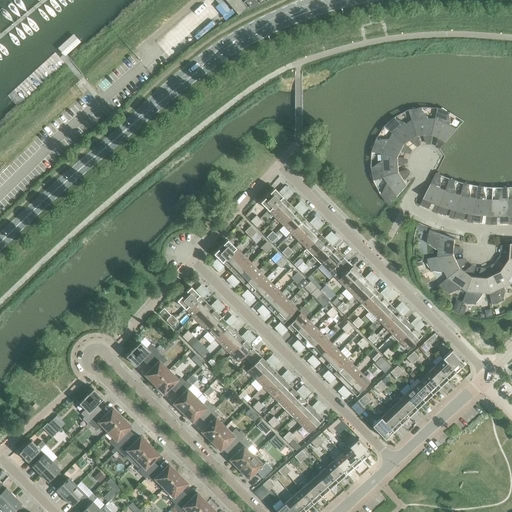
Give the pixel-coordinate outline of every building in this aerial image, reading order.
[(246,8),(244,5),(243,5),(238,0),(224,0),(238,15),(246,8)] [(249,0),(244,5),(246,8),(247,10),(268,0),(249,0)] [(408,110),(411,121),(412,120),(417,136),(431,135),(432,135),(435,119),(428,119),(427,118),(427,117),(425,113),(422,110),(422,108),(408,110)] [(437,108),(435,119),(432,135),(445,141),(446,142),(456,130),(449,126),(450,125),(450,123),(450,119),(449,115),(450,113),(437,108)] [(384,126),(392,134),(392,133),(404,144),(405,144),(417,136),(412,120),(411,121),(406,124),(405,123),(404,123),(400,120),(396,119),(394,117),(384,126)] [(371,152),(382,154),(398,157),(404,144),(392,133),(392,134),(389,140),(387,139),(386,139),(382,139),(378,140),(376,139),(371,152)] [(373,181),(383,178),(383,177),(398,172),(397,158),(398,157),(382,154),(382,161),(381,162),(380,162),(376,164),(373,167),(370,167),(373,181)] [(383,177),(383,178),(387,183),(386,185),(385,186),(383,189),(382,193),(380,195),(389,205),(407,185),(406,185),(399,173),(398,172),(383,177)] [(432,202),(439,205),(440,206),(445,191),(439,189),(440,187),(440,183),(440,178),(441,176),(436,173),(420,206),(428,209),(432,202)] [(449,208),(456,211),(460,196),(454,194),(455,192),(455,188),(454,184),(455,181),(449,179),(445,191),(440,206),(439,205),(436,213),(446,216),(449,208)] [(466,213),(473,214),(474,214),(476,199),(470,198),(470,196),(470,192),(469,187),(469,185),(463,184),(460,196),(456,211),(454,219),(463,220),(466,213)] [(483,215),(491,216),(492,201),(486,200),(486,198),(485,194),(483,190),(484,187),(477,187),(476,199),(474,214),(473,214),(472,222),(482,223),(483,215)] [(260,202),(268,211),(282,196),(274,188),(260,202)] [(492,201),(491,216),(499,216),(500,224),(510,224),(509,216),(508,200),(507,188),(501,188),(501,191),(499,195),(498,199),(498,201),(492,201)] [(268,211),(275,218),(289,204),(282,196),(268,211)] [(275,218),(283,226),(297,212),(289,204),(275,218)] [(283,226),(291,233),(305,219),(297,212),(283,226)] [(250,221),(253,225),(259,219),(256,215),(250,221)] [(259,219),(253,225),(256,228),(262,222),(259,219)] [(291,233),(298,241),(312,227),(305,219),(291,233)] [(244,232),(248,235),(254,229),(250,226),(244,232)] [(298,241),(306,249),(320,235),(312,227),(298,241)] [(254,229),(248,235),(250,238),(256,232),(254,229)] [(438,250),(437,257),(453,255),(453,254),(454,240),(455,239),(429,230),(428,234),(427,234),(427,240),(426,244),(428,244),(432,247),(435,249),(436,250),(438,250)] [(266,237),(269,240),(275,234),(272,231),(266,237)] [(275,234),(269,240),(271,243),(277,237),(275,234)] [(306,249),(314,256),(328,242),(320,235),(306,249)] [(213,254),(221,262),(235,248),(227,240),(213,254)] [(260,248),(263,251),(269,245),(266,242),(260,248)] [(314,256),(321,264),(335,250),(328,242),(314,256)] [(269,245),(263,251),(266,253),(272,247),(269,245)] [(281,253),(284,255),(290,249),(287,247),(281,253)] [(221,262),(229,270),(243,256),(235,248),(221,262)] [(290,249),(284,255),(287,258),(293,252),(290,249)] [(332,277),(332,278),(348,262),(335,250),(321,264),(329,272),(332,277)] [(444,272),(447,278),(447,279),(460,268),(459,268),(453,255),(437,257),(426,259),(428,263),(426,264),(429,269),(430,269),(431,272),(433,271),(437,272),(441,272),(443,272),(444,272)] [(229,270),(236,277),(250,263),(243,256),(229,270)] [(275,263),(278,266),(284,260),(281,257),(275,263)] [(299,259),(293,265),(296,268),(302,262),(299,259)] [(501,271),(500,272),(511,284),(510,284),(511,285),(511,260),(509,259),(509,260),(501,271)] [(284,260),(278,266),(281,269),(287,263),(284,260)] [(296,268),(299,271),(305,265),(302,262),(296,268)] [(338,281),(346,289),(360,275),(348,262),(332,278),(333,278),(338,281)] [(236,277),(244,285),(258,271),(250,263),(236,277)] [(305,265),(299,271),(302,273),(308,267),(305,265)] [(460,288),(466,292),(472,277),(460,268),(447,279),(447,278),(439,285),(442,288),(441,289),(446,292),(449,295),(450,293),(455,291),(458,290),(459,289),(460,288)] [(244,285),(252,293),(266,279),(258,271),(244,285)] [(291,278),(293,281),(299,275),(297,272),(291,278)] [(487,278),(490,294),(489,294),(491,305),(495,303),(496,305),(501,302),(504,300),(503,298),(504,294),(505,290),(505,288),(504,287),(510,284),(511,284),(500,272),(487,278)] [(299,275),(293,281),(296,284),(302,278),(299,275)] [(346,289),(354,296),(368,282),(360,275),(346,289)] [(466,292),(462,302),(467,303),(466,305),(472,304),(476,305),(476,303),(479,299),(481,296),(482,295),(482,293),(489,294),(490,294),(487,278),(486,278),(472,277),(466,292)] [(252,293),(259,300),(273,286),(266,279),(252,293)] [(314,281),(312,283),(319,290),(321,288),(314,281)] [(354,296),(361,304),(375,290),(368,282),(354,296)] [(259,300),(267,308),(281,294),(273,286),(259,300)] [(176,301),(184,309),(198,295),(190,287),(176,301)] [(310,294),(313,297),(319,291),(316,288),(310,294)] [(361,304),(369,311),(383,297),(375,290),(361,304)] [(319,291),(313,297),(316,299),(322,293),(319,291)] [(267,308),(274,316),(288,301),(281,294),(267,308)] [(184,309),(192,316),(206,302),(198,295),(184,309)] [(369,311),(376,319),(390,305),(383,297),(369,311)] [(335,299),(331,303),(336,308),(340,304),(335,299)] [(288,301),(274,316),(283,324),(297,310),(288,301)] [(192,316),(200,324),(214,310),(206,302),(192,316)] [(336,308),(339,311),(345,305),(342,302),(340,304),(336,308)] [(345,305),(339,311),(342,313),(348,307),(345,305)] [(376,319),(384,327),(398,313),(390,305),(376,319)] [(454,306),(452,311),(458,314),(460,308),(454,306)] [(326,313),(328,316),(334,310),(332,307),(326,313)] [(200,324),(207,332),(221,318),(214,310),(200,324)] [(334,310),(328,316),(331,319),(337,313),(334,310)] [(286,327),(294,335),(308,321),(300,313),(286,327)] [(384,327),(392,334),(406,320),(398,313),(384,327)] [(165,321),(169,324),(175,318),(171,315),(165,321)] [(351,323),(354,326),(360,320),(357,317),(351,323)] [(175,318),(169,324),(172,327),(178,321),(175,318)] [(207,332),(215,339),(229,325),(221,318),(207,332)] [(360,320),(354,326),(357,329),(363,323),(360,320)] [(392,334),(399,342),(413,328),(406,320),(392,334)] [(294,335),(302,343),(316,329),(308,321),(294,335)] [(341,329),(344,331),(350,325),(347,323),(341,329)] [(215,339),(222,347),(236,333),(229,325),(215,339)] [(350,325),(344,331),(346,334),(352,328),(350,325)] [(413,328),(399,342),(407,350),(421,336),(413,328)] [(302,343),(309,350),(323,336),(316,329),(302,343)] [(181,337),(184,340),(190,333),(187,331),(181,337)] [(367,338),(370,341),(376,335),(373,332),(367,338)] [(190,333),(184,340),(187,342),(193,336),(190,333)] [(222,347),(230,355),(244,340),(236,333),(222,347)] [(433,334),(426,341),(429,344),(436,337),(433,334)] [(376,335),(370,341),(372,344),(378,338),(376,335)] [(309,350),(317,358),(331,344),(323,336),(309,350)] [(356,344),(359,347),(365,341),(362,338),(356,344)] [(243,357),(248,362),(256,353),(244,340),(230,355),(238,363),(243,357)] [(365,341),(359,347),(362,350),(368,343),(365,341)] [(429,344),(426,341),(422,344),(428,350),(432,347),(429,344)] [(143,358),(148,363),(158,352),(150,344),(146,348),(140,342),(125,356),(135,366),(143,358)] [(317,358),(325,366),(339,352),(331,344),(317,358)] [(197,352),(199,355),(205,349),(203,346),(197,352)] [(382,354),(385,356),(391,350),(388,348),(382,354)] [(205,349),(199,355),(202,357),(208,351),(205,349)] [(391,350),(385,356),(388,359),(394,353),(391,350)] [(451,351),(442,358),(455,372),(464,364),(451,351)] [(144,375),(154,385),(168,371),(162,364),(166,360),(158,352),(148,363),(152,367),(144,375)] [(325,366),(332,373),(346,359),(339,352),(325,366)] [(413,352),(410,355),(415,361),(419,358),(413,352)] [(247,371),(255,379),(269,365),(256,353),(248,362),(252,366),(247,371)] [(371,359),(374,362),(380,356),(377,353),(371,359)] [(415,361),(410,355),(406,358),(412,365),(415,361)] [(380,356),(374,362),(377,365),(383,359),(380,356)] [(442,358),(435,366),(448,379),(455,372),(442,358)] [(211,359),(207,362),(212,367),(216,363),(211,359)] [(332,373),(340,381),(354,367),(346,359),(332,373)] [(210,369),(212,372),(219,366),(216,363),(212,367),(210,369)] [(255,379),(262,387),(276,373),(269,365),(255,379)] [(397,366),(393,369),(399,376),(403,373),(397,366)] [(435,366),(427,373),(440,387),(448,379),(435,366)] [(340,381),(347,389),(362,375),(354,367),(340,381)] [(399,376),(393,369),(390,373),(395,379),(399,376)] [(171,386),(176,391),(185,382),(177,374),(174,377),(168,371),(154,385),(163,394),(171,386)] [(262,387),(270,395),(284,381),(276,373),(262,387)] [(427,373),(419,381),(432,394),(440,387),(427,373)] [(192,375),(187,380),(191,385),(197,380),(192,375)] [(362,375),(347,389),(356,397),(370,383),(362,375)] [(173,404),(182,413),(197,399),(191,393),(195,388),(191,385),(187,380),(185,382),(176,391),(181,396),(173,404)] [(270,395),(278,402),(292,388),(284,381),(270,395)] [(381,381),(377,384),(383,390),(386,387),(381,381)] [(419,381),(411,388),(424,402),(432,394),(419,381)] [(383,390),(377,384),(373,387),(379,393),(383,390)] [(210,387),(204,393),(207,397),(213,390),(210,387)] [(278,402),(285,410),(299,396),(292,388),(278,402)] [(411,388),(403,396),(416,410),(424,402),(411,388)] [(87,424),(88,422),(99,411),(94,407),(103,399),(93,389),(78,403),(85,410),(80,414),(84,417),(82,419),(87,424)] [(237,397),(240,400),(242,398),(246,394),(243,391),(237,397)] [(246,394),(242,398),(247,402),(251,398),(246,394)] [(364,395),(361,398),(366,404),(370,401),(364,395)] [(285,410),(293,417),(307,403),(299,396),(285,410)] [(403,396),(395,404),(408,417),(416,410),(403,396)] [(361,398),(357,401),(363,408),(366,404),(361,398)] [(204,419),(213,410),(215,409),(207,401),(203,405),(197,399),(182,413),(192,423),(200,415),(204,419)] [(252,407),(255,410),(261,404),(258,401),(252,407)] [(293,417),(301,425),(315,411),(307,403),(293,417)] [(261,404),(255,410),(257,413),(263,407),(261,404)] [(395,404),(388,411),(400,424),(408,417),(395,404)] [(101,426),(107,432),(121,417),(112,408),(104,416),(99,411),(88,422),(97,430),(101,426)] [(201,432),(210,442),(225,427),(219,421),(221,418),(213,410),(204,419),(209,424),(201,432)] [(315,411),(301,425),(309,433),(323,419),(315,411)] [(388,411),(380,418),(393,432),(400,424),(388,411)] [(254,413),(249,417),(254,422),(258,417),(254,413)] [(267,422),(270,425),(276,419),(273,416),(267,422)] [(109,442),(117,450),(127,440),(123,435),(131,427),(121,417),(107,432),(113,438),(109,442)] [(393,432),(380,418),(372,426),(384,440),(393,432)] [(276,419),(270,425),(273,428),(279,422),(276,419)] [(337,419),(330,425),(333,428),(340,422),(337,419)] [(48,424),(56,433),(59,430),(61,429),(52,420),(48,424)] [(261,421),(257,425),(260,429),(265,424),(261,421)] [(47,423),(42,428),(52,438),(55,434),(56,433),(48,424),(47,423)] [(333,428),(330,425),(326,428),(332,435),(336,431),(333,428)] [(228,443),(233,448),(243,437),(245,435),(240,430),(238,432),(235,429),(231,433),(225,427),(210,442),(220,451),(228,443)] [(282,438),(285,441),(291,434),(288,432),(282,438)] [(291,434),(285,441),(288,443),(294,437),(291,434)] [(275,435),(269,440),(280,451),(286,445),(275,435)] [(129,454),(135,460),(150,446),(140,436),(132,444),(127,440),(117,450),(125,458),(129,454)] [(317,436),(314,439),(319,446),(323,442),(317,436)] [(229,460),(239,470),(253,455),(247,449),(251,445),(243,437),(233,448),(237,452),(229,460)] [(319,446),(314,439),(310,443),(316,449),(319,446)] [(357,439),(349,447),(361,461),(370,453),(357,439)] [(27,462),(29,461),(40,450),(36,446),(31,441),(18,453),(27,462)] [(41,441),(36,446),(40,450),(45,445),(41,441)] [(296,443),(292,447),(296,451),(300,447),(296,443)] [(145,479),(147,477),(156,468),(151,463),(159,455),(150,446),(135,460),(141,466),(137,471),(145,479)] [(349,447),(341,454),(353,468),(361,461),(349,447)] [(32,466),(40,474),(52,462),(40,450),(29,461),(33,465),(32,466)] [(301,450),(298,454),(303,460),(307,457),(301,450)] [(303,460),(298,454),(294,457),(299,463),(303,460)] [(341,454),(333,461),(345,475),(353,468),(341,454)] [(253,455),(239,470),(248,479),(256,471),(262,477),(271,468),(265,462),(262,465),(253,455)] [(333,461),(325,468),(337,482),(345,475),(333,461)] [(49,481),(53,485),(64,474),(52,462),(40,474),(47,482),(49,481)] [(157,482),(163,489),(178,474),(168,465),(160,473),(156,468),(147,477),(155,485),(157,482)] [(285,465),(281,468),(287,474),(290,471),(285,465)] [(287,474),(281,468),(278,471),(283,478),(287,474)] [(325,468),(316,475),(329,489),(337,482),(325,468)] [(100,472),(94,477),(99,482),(105,477),(100,472)] [(56,490),(64,498),(76,486),(64,474),(53,485),(57,489),(56,490)] [(167,497),(175,505),(184,496),(179,492),(187,484),(178,474),(163,489),(169,495),(167,497)] [(316,475),(308,483),(321,497),(329,489),(316,475)] [(109,479),(106,482),(116,493),(120,489),(109,479)] [(269,479),(265,482),(271,489),(274,486),(269,479)] [(271,489),(265,482),(261,486),(267,492),(271,489)] [(308,483),(300,490),(312,504),(321,497),(308,483)] [(0,507),(1,509),(13,496),(5,488),(4,490),(0,485),(0,507)] [(73,505),(77,509),(86,500),(82,496),(84,494),(76,486),(64,498),(71,506),(73,505)] [(121,489),(117,492),(124,499),(128,496),(121,489)] [(300,490),(292,497),(304,511),(312,504),(300,490)] [(97,511),(100,510),(92,502),(96,498),(92,493),(86,500),(77,509),(80,511),(97,511)] [(184,511),(186,511),(196,511),(206,502),(197,493),(188,501),(184,496),(175,505),(173,507),(176,510),(178,511),(184,511)] [(21,511),(24,509),(20,505),(21,504),(13,496),(1,509),(4,511),(21,511)] [(292,497),(284,504),(291,511),(302,511),(304,511),(292,497)] [(132,502),(128,506),(133,511),(138,508),(132,502)] [(206,502),(196,511),(215,511),(216,511),(206,502)]
